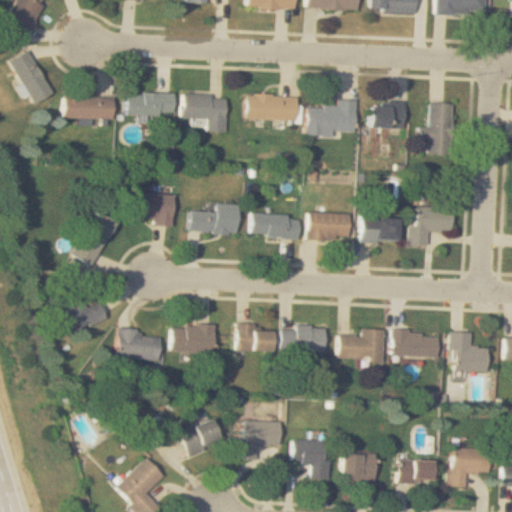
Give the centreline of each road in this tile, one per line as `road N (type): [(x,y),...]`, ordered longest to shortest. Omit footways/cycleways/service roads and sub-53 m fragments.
road 1 (residential): [(511,62),(79,41)]
road 2 (residential): [(511,292),(149,276)]
road 3 (residential): [(494,62),(483,291)]
